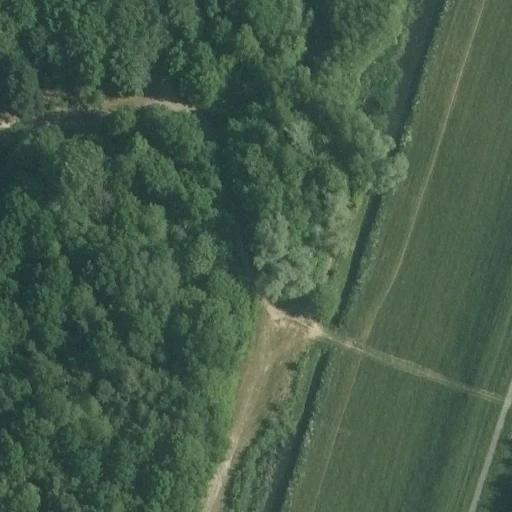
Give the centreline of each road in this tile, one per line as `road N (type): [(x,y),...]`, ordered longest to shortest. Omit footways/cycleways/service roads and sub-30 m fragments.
road 1 (track): [(279,312),(259,288),(207,126),(171,101)]
road 2 (track): [(279,312),(211,511)]
road 3 (track): [(0,131),(52,139),(171,101)]
